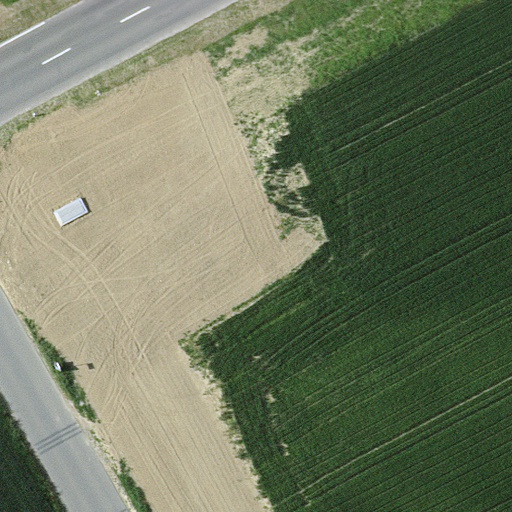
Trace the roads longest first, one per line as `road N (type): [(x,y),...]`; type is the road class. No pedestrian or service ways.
road 1 (tertiary): [(0,337),(100,511)]
road 2 (secondary): [(154,0),(0,84)]
